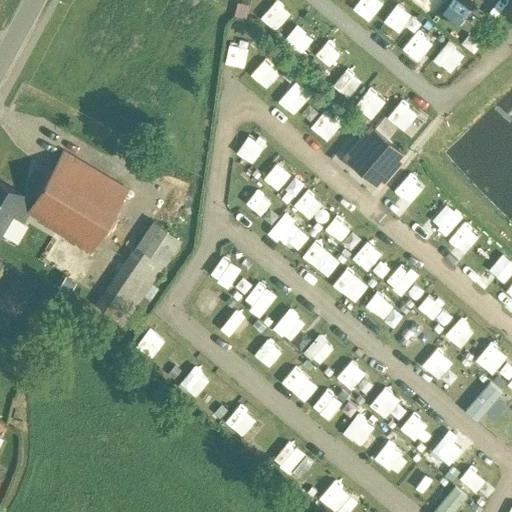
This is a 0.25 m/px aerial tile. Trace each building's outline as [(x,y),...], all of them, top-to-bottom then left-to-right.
[(281,0),(274,0),(261,15),(277,30),(294,11),(281,0)] [(385,17),(401,28),(413,12),(396,0),(385,17)] [(511,0),(496,0),(493,6),(511,15),(511,12),(511,0)] [(469,2),(449,2),(449,24),(469,24),(469,2)] [(283,38),(301,53),(315,36),(297,21),(283,38)] [(419,26),(403,45),(421,59),(436,41),(419,26)] [(479,55),(486,45),(473,36),(466,45),(479,55)] [(449,71),(466,53),(450,38),(433,55),(449,71)] [(228,40),(224,63),(246,67),(250,44),(228,40)] [(330,71),(340,47),(323,40),(313,64),(330,71)] [(251,72),(268,87),(284,68),(267,54),(251,72)] [(346,66),(333,84),(351,96),(364,78),(346,66)] [(278,99),(295,113),(312,92),(296,79),(278,99)] [(372,116),(386,97),(369,85),(355,103),(372,116)] [(388,118),(406,128),(418,107),(399,97),(388,118)] [(326,108),(314,123),(330,135),(341,121),(326,108)] [(246,137),(236,152),(252,163),(262,148),(246,137)] [(130,187),(64,151),(28,215),(94,251),(130,187)] [(277,158),(264,175),(280,188),(294,171),(277,158)] [(24,175),(36,182),(45,167),(33,160),(24,175)] [(0,234),(2,236),(13,215),(22,221),(35,197),(0,178),(0,234)] [(307,180),(294,204),(305,210),(318,186),(307,180)] [(257,186),(242,204),(259,218),(274,200),(257,186)] [(343,240),(355,221),(336,210),(325,228),(343,240)] [(272,230),(288,243),(301,227),(285,214),(272,230)] [(151,218),(107,286),(113,290),(102,307),(127,323),(181,237),(151,218)] [(316,237),(302,253),(319,268),(333,252),(316,237)] [(372,269),(386,252),(367,237),(354,254),(372,269)] [(399,261),(386,276),(402,290),(415,275),(399,261)] [(333,283),(350,295),(363,276),(346,264),(333,283)] [(381,316),(393,301),(377,288),(365,303),(381,316)] [(445,325),(455,312),(428,292),(418,305),(445,325)] [(293,308),(282,323),(299,336),(311,321),(293,308)] [(393,334),(410,347),(417,337),(426,344),(433,334),(408,315),(393,334)] [(459,319),(449,330),(463,344),(474,332),(459,319)] [(423,360),(440,376),(456,357),(439,342),(423,360)] [(511,362),(486,344),(475,360),(502,379),(511,365),(511,362)] [(181,383),(197,394),(210,377),(194,365),(181,383)] [(464,408),(476,417),(501,387),(490,378),(464,408)] [(436,463),(457,438),(449,432),(428,457),(436,463)] [(457,481),(474,492),(478,486),(490,493),(497,481),(468,463),(457,481)] [(335,511),(353,491),(334,475),(316,496),(335,511)] [(447,491),(436,506),(444,511),(468,511),(471,508),(447,491)]
